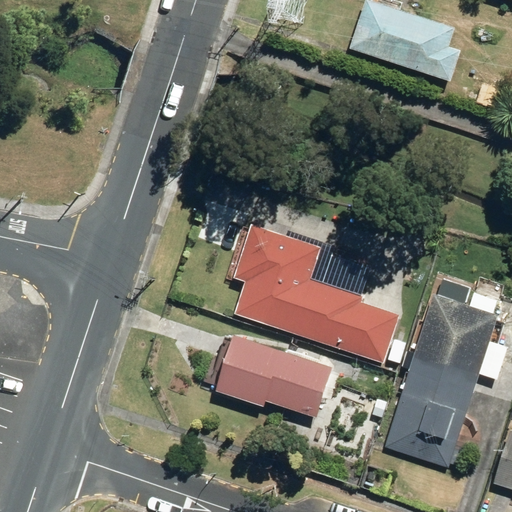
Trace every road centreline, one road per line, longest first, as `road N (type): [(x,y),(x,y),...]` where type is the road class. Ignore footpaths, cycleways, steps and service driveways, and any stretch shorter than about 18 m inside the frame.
road 1 (secondary): [(107,262),(195,0)]
road 2 (residential): [(51,448),(240,511)]
road 3 (secondary): [(51,448),(107,262)]
